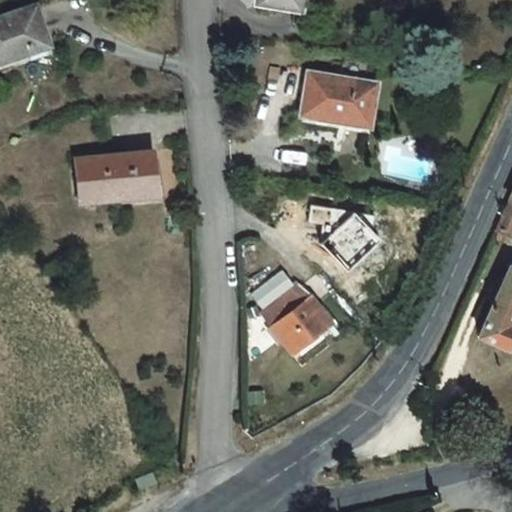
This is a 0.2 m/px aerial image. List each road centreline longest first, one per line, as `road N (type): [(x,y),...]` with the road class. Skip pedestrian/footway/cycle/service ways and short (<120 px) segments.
road 1 (residential): [(194,0),(214,204),(208,511)]
road 2 (tertiary): [(511,142),(431,328),(365,414),(221,511)]
road 3 (tertiary): [(511,459),(281,511)]
